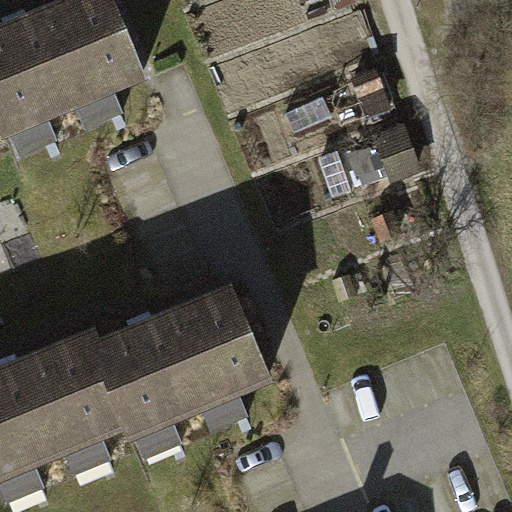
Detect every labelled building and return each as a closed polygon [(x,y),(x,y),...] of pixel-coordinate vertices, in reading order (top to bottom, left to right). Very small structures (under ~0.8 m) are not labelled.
[(111,0),(56,0),(0,24),(0,132),(1,132),(10,153),(47,137),(38,116),(64,105),(73,127),(114,109),(105,87),(142,71),(111,0)] [(378,64),(349,76),(369,125),(398,114),(378,64)] [(416,126),(379,141),(394,176),(430,161),(416,126)] [(425,188),(399,198),(409,222),(435,211),(425,188)] [(231,280),(77,343),(108,419),(115,435),(127,430),(136,451),(174,435),(166,414),(188,404),(197,425),(239,407),(230,387),(269,371),(231,280)] [(70,328),(0,356),(0,491),(34,478),(24,453),(51,442),(63,470),(103,453),(91,426),(108,419),(77,343),(70,328)]
